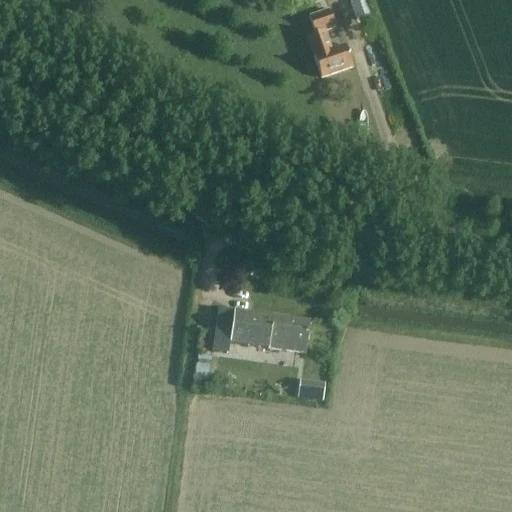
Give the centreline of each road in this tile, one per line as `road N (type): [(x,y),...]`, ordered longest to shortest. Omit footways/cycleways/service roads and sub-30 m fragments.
road 1 (unclassified): [(369,239),(155,159)]
road 2 (unclassified): [(155,159),(0,87)]
road 3 (unclassified): [(369,239),(210,240)]
road 4 (track): [(185,390),(170,511)]
